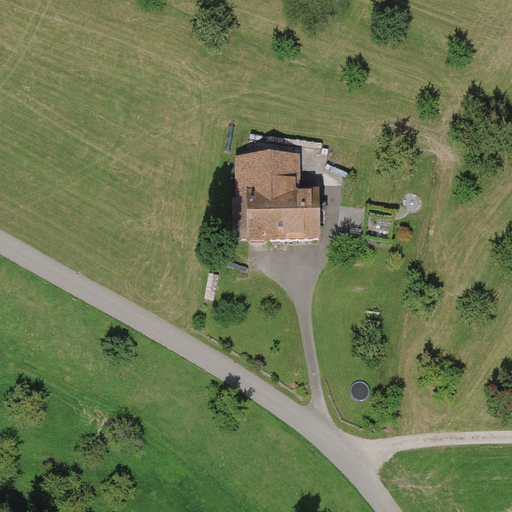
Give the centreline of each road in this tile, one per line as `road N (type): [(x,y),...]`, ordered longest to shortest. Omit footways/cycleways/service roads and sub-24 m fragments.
road 1 (unclassified): [(0,227),(270,397),(351,463),(390,511)]
road 2 (track): [(320,434),(300,266)]
road 3 (track): [(351,463),(396,442),(511,438)]
